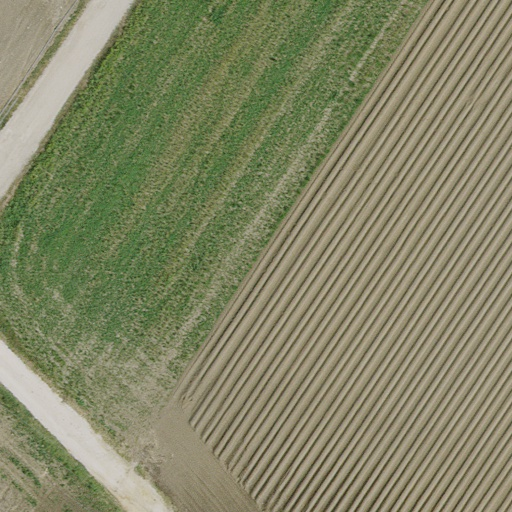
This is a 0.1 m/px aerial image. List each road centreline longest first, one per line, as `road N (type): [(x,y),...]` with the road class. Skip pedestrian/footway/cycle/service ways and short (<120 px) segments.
road 1 (track): [(150,511),(0,357)]
road 2 (track): [(114,0),(0,165)]
